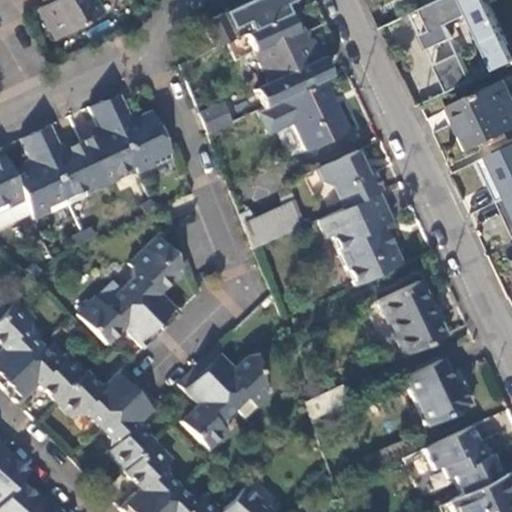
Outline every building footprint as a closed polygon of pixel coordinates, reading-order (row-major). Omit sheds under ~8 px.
[(48,0),(50,2),(37,10),(55,41),(99,15),(91,3),(95,0),(48,0)] [(285,15),(295,11),(289,0),(254,0),(240,7),(251,31),(285,15)] [(447,24),(471,13),(497,70),(511,63),(511,50),(488,0),(440,0),(426,7),(422,9),(432,30),(422,35),(429,50),(453,38),(447,24)] [(240,7),(221,16),(232,40),(251,31),(240,7)] [(224,44),(233,61),(238,59),(262,109),(280,100),(321,81),(327,78),(310,39),(306,41),(300,29),(293,32),(285,15),(251,31),(232,40),(224,44)] [(232,40),(221,16),(201,25),(212,50),(224,44),(232,40)] [(460,53),(436,64),(449,92),(473,81),(460,53)] [(344,131),(321,81),(280,100),(304,151),(344,131)] [(511,129),(511,92),(508,83),(457,107),(464,121),(453,125),(465,151),(511,129)] [(117,99),(104,105),(135,172),(137,176),(150,170),(150,168),(167,160),(148,116),(129,124),(117,99)] [(104,105),(102,100),(84,109),(95,135),(79,143),(101,190),(118,183),(117,180),(135,172),(104,105)] [(222,105),(197,115),(205,136),(230,124),(222,105)] [(66,206),(101,190),(79,143),(57,152),(45,127),(33,132),(66,206)] [(32,222),(66,206),(33,132),(14,141),(26,167),(10,175),(22,200),(29,215),(32,222)] [(366,178),(355,151),(316,168),(323,185),(333,189),(342,209),(376,194),(368,177),(366,178)] [(10,175),(1,155),(0,155),(0,228),(29,215),(22,200),(10,175)] [(511,193),(511,195),(511,167),(481,182),(490,202),(511,193)] [(376,194),(380,192),(373,175),(368,177),(376,194)] [(293,201),(290,193),(278,199),(281,207),(293,201)] [(376,194),(342,209),(313,222),(323,241),(332,238),(337,253),(383,232),(381,228),(389,224),(376,194)] [(293,201),(281,207),(250,221),(242,225),(252,249),(302,226),(293,201)] [(153,212),(149,203),(140,207),(144,216),(153,212)] [(247,211),(238,215),(242,225),(250,221),(247,211)] [(396,267),(383,232),(337,253),(350,288),(396,267)] [(80,235),(71,239),(75,248),(84,244),(80,235)] [(158,333),(176,316),(155,295),(176,273),(168,256),(154,239),(125,267),(129,272),(129,280),(118,291),(158,333)] [(30,282),(38,272),(29,262),(20,272),(30,282)] [(393,361),(448,336),(422,280),(368,305),(393,361)] [(158,333),(118,291),(105,304),(97,304),(91,298),(72,316),(102,346),(120,330),(140,350),(158,333)] [(29,322),(11,302),(4,310),(0,314),(0,383),(36,350),(25,340),(24,327),(29,322)] [(45,360),(36,350),(0,383),(0,389),(15,405),(35,386),(51,403),(81,374),(63,356),(57,362),(45,360)] [(229,372),(210,351),(193,368),(232,408),(243,419),(253,408),(263,399),(253,356),(241,360),(229,372)] [(400,379),(422,428),(468,407),(457,384),(452,387),(440,361),(400,379)] [(215,425),(232,408),(193,368),(174,385),(193,406),(177,424),(206,454),(225,435),(215,425)] [(137,389),(120,370),(98,391),(81,374),(51,403),(69,422),(75,416),(85,417),(96,428),(137,389)] [(304,399),(310,418),(350,407),(344,388),(304,399)] [(137,389),(96,428),(108,440),(108,449),(102,456),(118,473),(149,444),(131,427),(153,405),(137,389)] [(484,458),(469,427),(418,451),(428,472),(434,468),(440,480),(447,477),(456,498),(501,476),(491,455),(484,458)] [(149,444),(118,473),(136,492),(117,510),(119,511),(149,511),(175,488),(164,477),(162,468),(167,463),(149,444)] [(0,483),(10,492),(18,483),(26,474),(8,458),(4,463),(0,459),(0,483)] [(511,488),(505,474),(501,476),(456,498),(446,503),(449,511),(511,511),(511,501),(509,496),(511,494),(511,488)] [(0,503),(10,492),(0,483),(0,503)] [(18,483),(10,492),(31,511),(57,511),(48,503),(42,510),(31,500),(34,497),(18,483)] [(206,511),(211,507),(201,496),(197,500),(188,501),(175,488),(149,511),(206,511)] [(265,511),(240,488),(219,511),(265,511)] [(0,503),(0,511),(31,511),(10,492),(0,503)]
